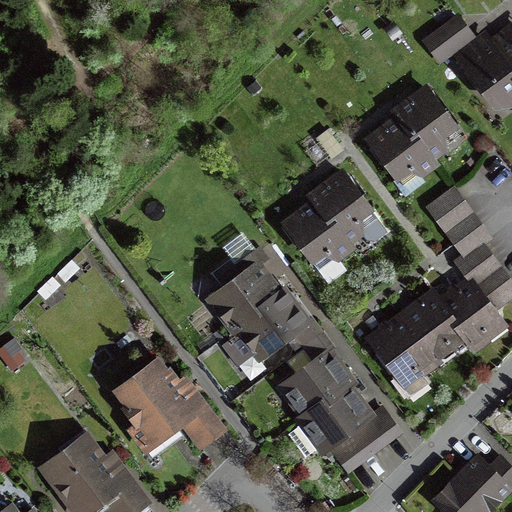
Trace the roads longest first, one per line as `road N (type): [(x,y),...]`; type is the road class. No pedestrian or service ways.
road 1 (track): [(43,0),(89,104),(66,172),(76,205),(252,445),(236,466)]
road 2 (residential): [(370,511),(511,370)]
road 3 (residential): [(190,511),(236,466),(279,511)]
